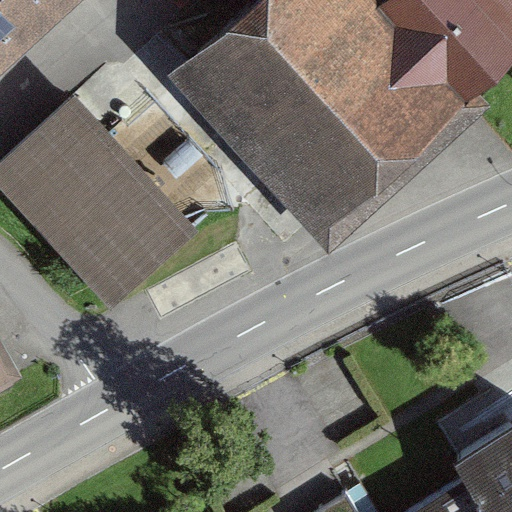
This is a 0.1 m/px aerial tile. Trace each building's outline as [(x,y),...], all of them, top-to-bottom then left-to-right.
[(0,0),(0,68),(77,0),(0,0)] [(511,0),(261,0),(190,65),(352,243),(511,97),(511,0)] [(211,219),(95,88),(4,168),(120,299),(211,219)] [(0,386),(28,371),(0,320),(0,386)] [(455,441),(506,420),(494,392),(444,413),(455,441)] [(492,468),(511,499),(511,428),(480,448),(492,468)] [(333,511),(511,511),(511,499),(492,468),(420,511),(373,511),(362,494),(333,511)]
